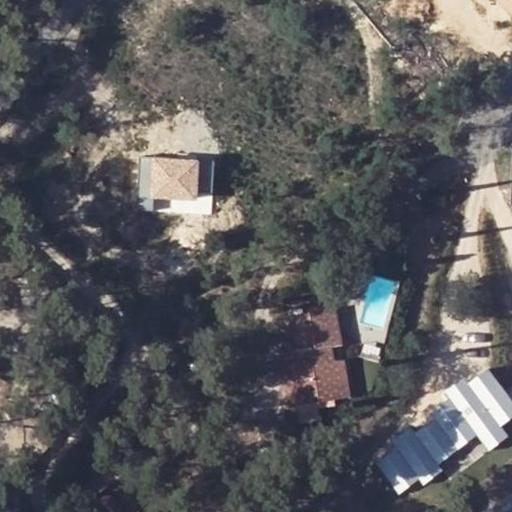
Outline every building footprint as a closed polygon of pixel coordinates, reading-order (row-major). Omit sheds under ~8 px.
[(511,0),(499,0),(499,2),(511,13),(511,0)] [(139,196),(211,196),(212,156),(139,155),(139,196)] [(292,354),(285,354),(286,365),(302,364),(303,373),(296,373),(299,406),(324,403),(346,400),(342,360),(338,361),(336,346),(347,345),(342,308),(289,314),(292,354)] [(342,360),(346,400),(355,399),(350,359),(342,360)] [(302,364),(286,365),(289,407),(299,406),(296,373),(303,373),(302,364)] [(511,388),(507,392),(489,368),(463,388),(459,382),(446,392),(450,398),(431,413),(435,419),(416,433),(411,427),(392,442),(397,448),(377,463),(400,494),(420,479),(425,485),(444,470),(439,464),(478,435),(498,420),(502,426),(511,419),(511,388)] [(299,406),(301,421),(326,418),(324,408),(347,405),(346,400),(324,403),(299,406)] [(502,426),(498,420),(478,435),(490,451),(510,436),(502,426)] [(91,501),(110,486),(101,473),(81,488),(91,501)] [(126,511),(108,492),(94,503),(101,511),(126,511)]
